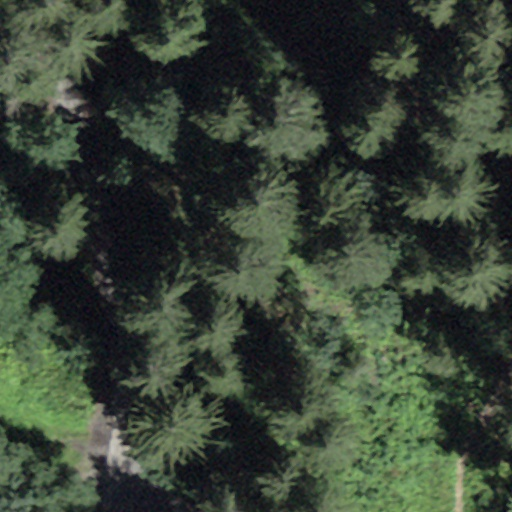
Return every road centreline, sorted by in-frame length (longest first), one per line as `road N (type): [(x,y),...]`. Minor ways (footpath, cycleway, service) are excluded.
road 1 (track): [(106,511),(110,273),(40,0)]
road 2 (track): [(107,462),(277,511)]
